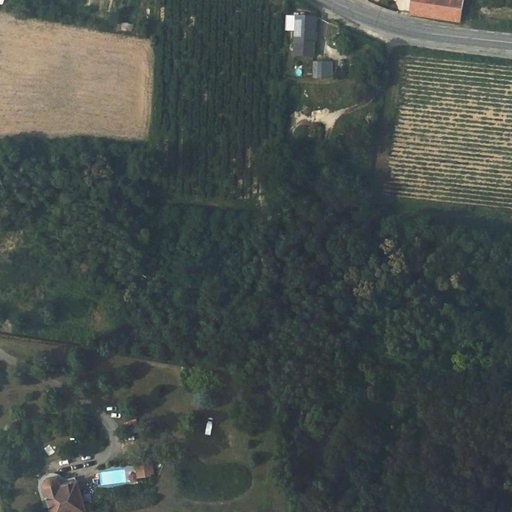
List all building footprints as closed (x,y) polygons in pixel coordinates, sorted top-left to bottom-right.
[(461,21),(464,0),(402,0),(400,13),(416,15),(461,21)] [(286,21),(286,31),(302,33),(303,8),(288,5),(286,21)] [(313,77),(330,77),(330,61),(313,60),(313,77)] [(153,462),(136,464),(138,478),(155,476),(153,462)] [(43,504),(47,503),(43,489),(42,485),(44,481),(46,478),(49,476),(54,476),(57,477),(61,480),(62,483),(78,479),(76,473),(63,477),(61,476),(59,474),(55,473),(51,473),(47,474),(44,476),(41,480),(39,484),(39,489),(43,504)] [(47,503),(49,511),(87,511),(78,479),(62,483),(61,480),(57,477),(54,476),(49,476),(46,478),(44,481),(42,485),(43,489),(47,503)]
